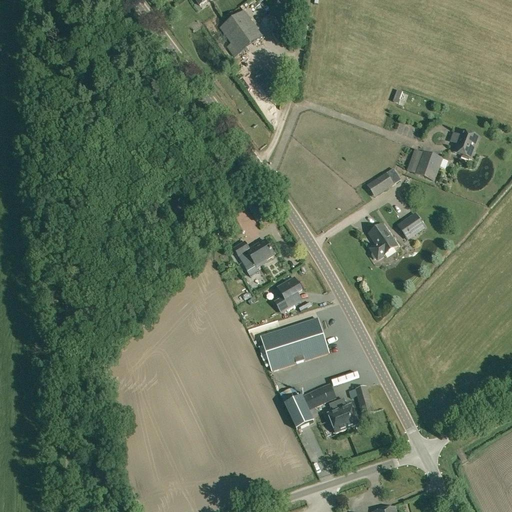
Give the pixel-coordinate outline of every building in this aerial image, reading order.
[(221,30),(239,55),(262,39),(244,13),(221,30)] [(202,45),(210,60),(216,56),(207,42),(202,45)] [(250,65),(257,63),(255,56),(248,59),(250,65)] [(259,66),(253,71),(257,76),(263,70),(259,66)] [(403,100),(401,106),(414,111),(416,105),(403,100)] [(409,134),(415,137),(419,130),(412,127),(409,134)] [(461,158),(469,161),(470,159),(471,160),(479,138),(461,132),(459,137),(454,135),(451,143),(457,145),(453,153),(462,156),(461,158)] [(415,175),(434,182),(442,160),(423,153),(415,175)] [(401,181),(393,170),(386,175),(367,187),(375,198),(394,186),(401,181)] [(398,227),(407,240),(425,229),(416,215),(398,227)] [(377,260),(378,261),(397,248),(382,226),(369,235),(377,246),(370,250),(373,253),(371,257),(374,260),(377,260)] [(243,265),(248,272),(256,267),(257,269),(264,265),(263,263),(274,256),(265,241),(249,251),(245,244),(234,250),(243,265)] [(291,299),(302,293),(294,279),(278,289),(284,298),(275,303),(281,314),(295,306),(291,299)] [(261,338),(272,373),(329,354),(318,320),(261,338)] [(270,367),(263,347),(259,348),(261,357),(266,368),(270,367)] [(357,398),(362,417),(373,414),(366,388),(355,391),(349,392),(352,400),(357,398)] [(327,392),(309,395),(310,408),(319,407),(320,411),(330,410),(327,392)] [(310,421),(301,399),(284,406),(295,427),(310,421)] [(335,433),(335,435),(359,425),(351,406),(346,408),(344,401),(330,407),(333,413),(328,415),(333,428),(331,429),(333,434),(335,433)] [(376,424),(373,414),(362,417),(365,427),(376,424)]
